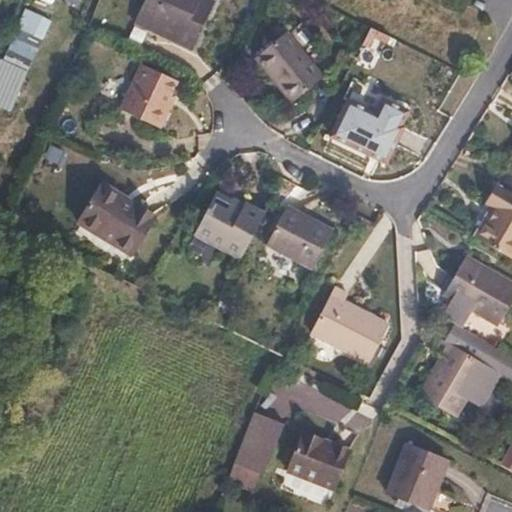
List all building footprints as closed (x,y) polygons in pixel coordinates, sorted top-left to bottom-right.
[(143,0),(132,23),(190,50),(213,2),(208,0),(143,0)] [(46,18),(25,8),(15,28),(17,29),(2,62),(26,72),(37,48),(39,48),(42,40),(37,38),(46,18)] [(319,78),(285,30),(256,51),(278,81),(275,83),(288,101),(319,78)] [(155,103),(166,78),(132,63),(112,107),(150,126),(160,105),(155,103)] [(398,123),(405,108),(381,96),(373,111),(345,97),(327,133),(383,161),(401,126),(398,123)] [(129,252),(154,212),(102,179),(78,219),(129,252)] [(493,208),(476,238),(511,258),(511,257),(511,194),(500,186),(488,206),(493,208)] [(218,253),(237,262),(261,218),(242,208),(239,212),(212,197),(192,233),(220,249),(218,253)] [(310,274),(328,237),(282,213),(265,252),(310,274)] [(498,323),(511,297),(511,280),(463,254),(442,293),(498,323)] [(366,368),(385,330),(341,307),(344,300),(331,293),(309,339),(366,368)] [(511,378),(511,352),(455,322),(445,342),(441,339),(434,353),(444,358),(423,397),(458,417),(469,400),(484,407),(501,373),(511,378)] [(258,479),(278,428),(250,418),(230,469),(258,479)] [(281,429),(278,428),(258,479),(261,480),(281,429)] [(331,494),(345,453),(297,436),(282,477),(331,494)] [(422,511),(442,461),(404,446),(384,496),(422,511)]
